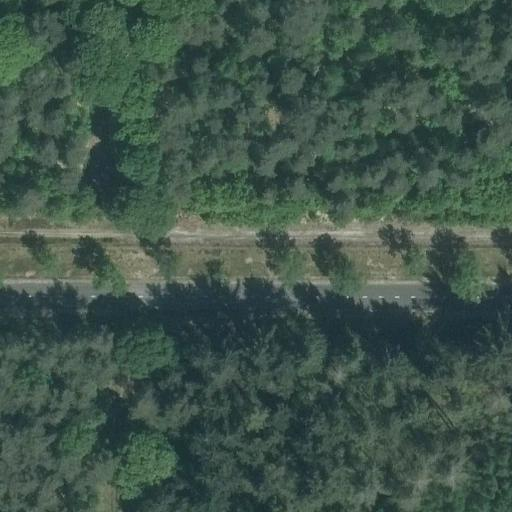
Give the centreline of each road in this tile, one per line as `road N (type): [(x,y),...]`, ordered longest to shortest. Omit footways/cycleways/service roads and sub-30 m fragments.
road 1 (track): [(0,229),(511,230)]
road 2 (unclassified): [(511,297),(0,296)]
road 3 (track): [(115,228),(115,0)]
